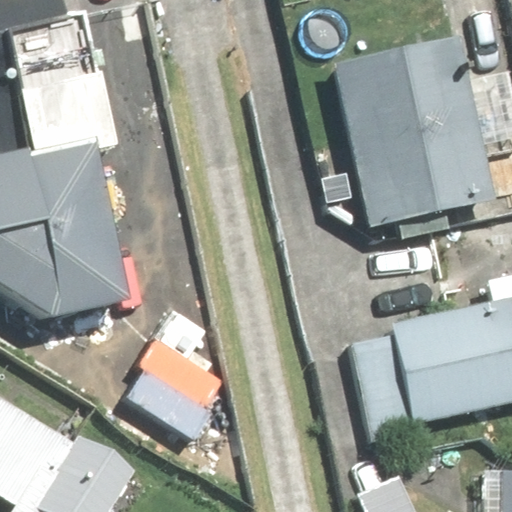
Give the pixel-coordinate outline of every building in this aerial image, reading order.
[(0,290),(44,317),(126,299),(92,147),(115,142),(86,7),(0,25),(0,290)] [(438,43),(314,72),(353,238),(477,209),(464,151),(504,142),(488,75),(448,84),(438,43)] [(511,304),(373,332),(375,343),(339,350),(360,450),(404,441),(401,431),(511,408),(511,304)] [(0,511),(94,511),(115,481),(58,445),(56,448),(0,412),(0,511)] [(410,511),(397,480),(350,500),(355,511),(410,511)] [(511,511),(511,480),(482,480),(481,511),(511,511)]
